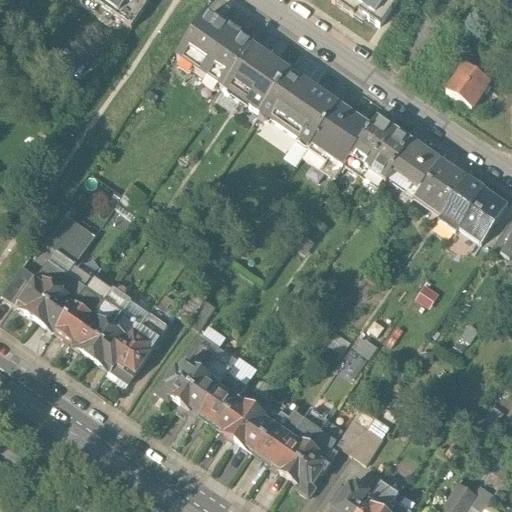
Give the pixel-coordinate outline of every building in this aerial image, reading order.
[(153,0),(83,0),(131,32),(153,0)] [(344,0),(374,20),(387,0),(344,0)] [(466,0),(428,0),(453,18),(466,0)] [(250,51),(204,20),(177,60),(222,91),(250,51)] [(456,61),(463,66),(471,71),(486,49),(471,39),(456,61)] [(222,91),(260,117),(287,77),(250,51),(222,91)] [(471,71),(463,66),(447,90),(473,108),(489,84),(471,71)] [(337,111),(287,77),(260,117),(309,151),(337,111)] [(367,132),(337,111),(309,151),(340,172),(348,160),(367,132)] [(348,160),(367,174),(394,134),(375,121),(367,132),(348,160)] [(411,145),(394,134),(367,174),(383,185),(390,175),(411,145)] [(439,165),(411,145),(390,175),(419,195),(439,165)] [(465,183),(439,165),(419,195),(413,204),(438,222),(440,220),(465,183)] [(440,220),(458,232),(484,196),(465,183),(440,220)] [(130,187),(114,210),(134,224),(150,201),(130,187)] [(506,211),(484,196),(458,232),(481,248),(506,211)] [(46,247),(56,254),(74,266),(94,237),(66,218),(46,247)] [(321,233),(307,223),(291,246),(305,256),(321,233)] [(511,261),(511,243),(503,256),(511,261)] [(67,276),(74,266),(56,254),(49,264),(67,276)] [(67,276),(87,290),(94,280),(74,266),(67,276)] [(2,303),(14,310),(34,281),(35,280),(23,272),(2,303)] [(87,290),(104,301),(111,291),(94,280),(87,290)] [(14,310),(33,323),(53,294),(34,281),(14,310)] [(221,284),(214,293),(221,299),(229,290),(221,284)] [(113,288),(111,291),(104,301),(123,314),(130,303),(131,301),(113,288)] [(419,288),(415,303),(430,308),(435,293),(419,288)] [(72,307),(53,294),(33,323),(52,336),(72,307)] [(288,298),(283,307),(291,312),(296,304),(288,298)] [(328,316),(307,302),(299,313),(321,327),(328,316)] [(149,315),(130,303),(123,314),(141,327),(149,315)] [(52,336),(71,349),(91,320),(72,307),(52,336)] [(110,333),(91,320),(71,349),(90,362),(110,333)] [(129,346),(110,333),(90,362),(109,375),(115,367),(129,346)] [(129,346),(115,367),(122,372),(123,370),(134,377),(147,357),(144,355),(150,348),(135,338),(129,346)] [(179,408),(199,378),(185,368),(182,372),(177,370),(165,387),(162,385),(155,397),(168,406),(171,403),(179,408)] [(199,378),(179,408),(187,414),(188,412),(199,420),(218,391),(199,378)] [(255,394),(265,401),(273,390),(262,383),(255,394)] [(217,432),(236,404),(218,391),(199,420),(217,432)] [(236,404),(217,432),(234,444),(253,416),(236,404)] [(311,411),(305,421),(323,433),(329,423),(311,411)] [(354,424),(367,433),(375,421),(362,412),(354,424)] [(284,429),(294,436),(305,421),(294,414),(284,429)] [(234,444),(253,457),(273,429),(253,416),(234,444)] [(312,448),(323,433),(305,421),(294,436),(312,448)] [(390,432),(375,421),(367,433),(382,444),(390,432)] [(329,423),(323,433),(337,443),(343,433),(329,423)] [(354,424),(338,448),(350,457),(367,433),(354,424)] [(291,441),(273,429),(253,457),(271,470),(291,441)] [(326,458),(337,443),(323,433),(312,448),(326,458)] [(367,433),(350,457),(365,467),(382,444),(367,433)] [(309,454),(291,441),(271,470),(289,482),(309,454)] [(324,464),(309,454),(289,482),(299,489),(296,494),(309,502),(316,492),(312,490),(325,472),(320,469),(324,464)] [(379,511),(380,511),(392,495),(376,485),(365,503),(379,511)] [(334,511),(360,511),(363,508),(360,506),(366,497),(351,487),(334,511)] [(443,511),(466,511),(469,508),(475,499),(460,488),(443,511)] [(475,499),(469,508),(474,511),(485,511),(489,507),(495,499),(481,490),(475,499)]
